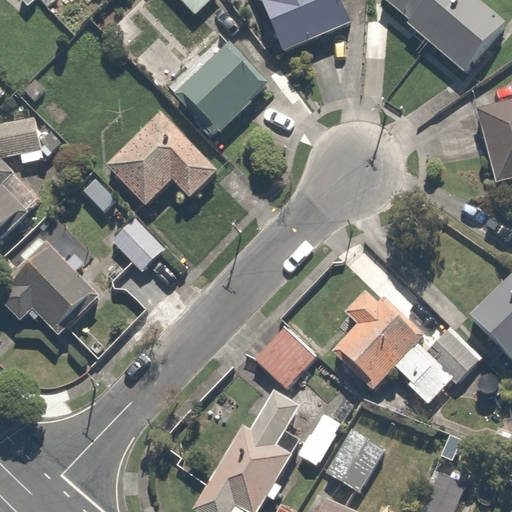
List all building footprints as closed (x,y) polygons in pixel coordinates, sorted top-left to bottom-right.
[(171,0),(189,21),(214,0),(171,0)] [(261,0),(280,52),(345,29),(334,0),(261,0)] [(510,43),(462,0),(385,0),(380,6),(470,87),(510,43)] [(272,84),(233,46),(179,102),(218,140),(272,84)] [(69,162),(11,102),(0,112),(0,240),(33,209),(6,181),(28,160),(38,171),(46,164),(56,175),(69,162)] [(511,107),(479,116),(499,190),(511,186),(511,107)] [(220,176),(163,120),(111,173),(150,212),(175,187),(192,204),(220,176)] [(168,255),(135,221),(111,244),(144,278),(168,255)] [(98,301),(45,247),(4,287),(11,295),(1,305),(24,329),(36,318),(58,340),(98,301)] [(511,282),(472,321),(511,361),(511,282)] [(434,352),(372,296),(349,322),(359,331),(333,359),(374,396),(393,376),(433,412),(481,358),(452,332),(434,352)] [(324,355),(292,327),(256,368),(289,396),(324,355)] [(321,420),(305,447),(286,435),(300,413),(276,398),(253,437),(243,431),(194,511),(265,511),(298,458),(317,469),(340,431),(321,420)] [(384,454),(358,434),(322,479),(348,500),(384,454)] [(458,511),(469,489),(439,476),(423,511),(458,511)]
